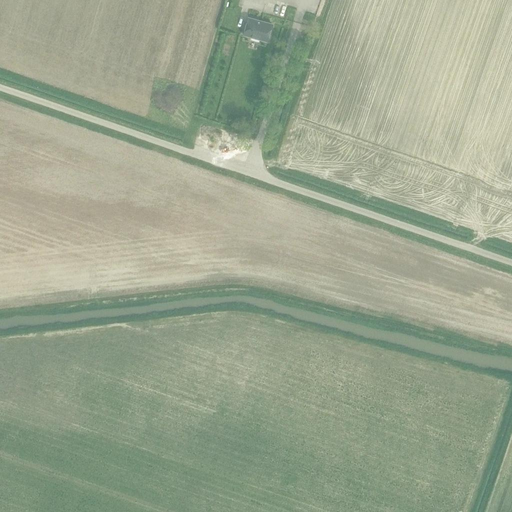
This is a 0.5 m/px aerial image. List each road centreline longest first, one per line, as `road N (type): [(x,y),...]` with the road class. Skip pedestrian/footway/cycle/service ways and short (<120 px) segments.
road 1 (unclassified): [(511,263),(0,87)]
road 2 (unknown): [(245,171),(303,0)]
